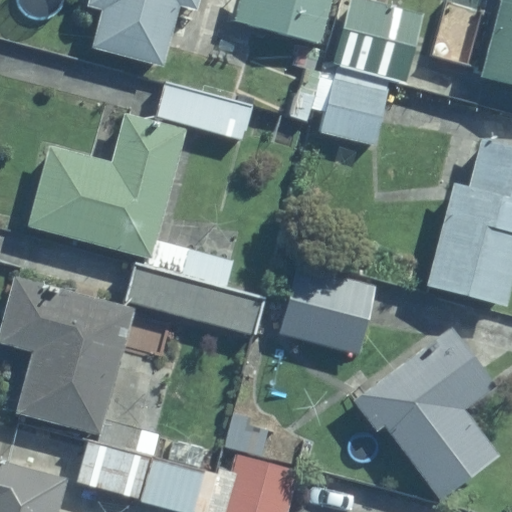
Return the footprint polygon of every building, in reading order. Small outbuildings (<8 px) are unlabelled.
[(198,0),(85,0),(83,10),(103,15),(93,52),(159,70),(175,11),(194,16),(198,0)] [(313,48),(326,0),(232,0),(226,24),(313,48)] [(347,0),(332,65),(395,84),(408,87),(425,14),(364,0),(347,0)] [(511,0),(499,0),(478,86),(511,94),(511,0)] [(395,84),(332,65),(315,139),(379,154),(395,84)] [(163,84),(154,116),(244,143),(254,109),(232,102),(237,86),(184,70),(179,89),(163,84)] [(138,260),(126,304),(252,338),(261,306),(222,295),(231,260),(158,240),(185,139),(122,122),(109,168),(46,151),(25,230),(138,260)] [(471,188),(452,184),(428,289),(509,308),(511,294),(511,154),(480,147),(471,188)] [(375,282),(295,263),(276,339),(357,359),(375,282)] [(85,435),(71,484),(173,511),(204,511),(215,475),(154,458),(160,437),(101,421),(131,314),(10,280),(0,316),(0,343),(35,354),(18,416),(85,435)] [(492,395),(448,333),(351,401),(377,438),(386,432),(435,503),(498,458),(466,413),(492,395)] [(289,511),(301,474),(234,454),(216,511),(289,511)] [(0,511),(55,511),(62,486),(0,470),(0,511)]
